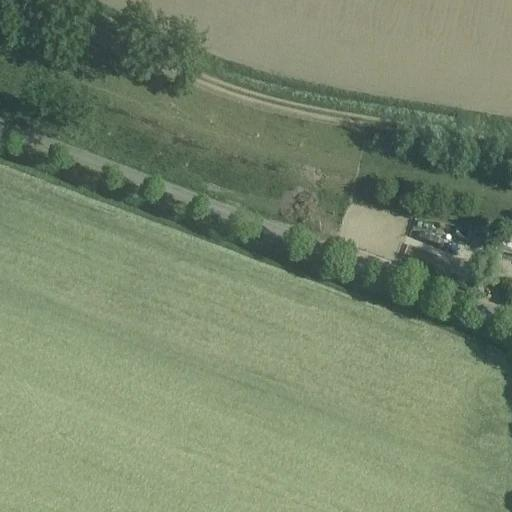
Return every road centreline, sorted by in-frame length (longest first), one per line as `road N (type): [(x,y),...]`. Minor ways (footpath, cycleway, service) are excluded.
road 1 (unclassified): [(511,150),(210,74),(53,0)]
road 2 (unclassified): [(305,242),(0,130)]
road 3 (residential): [(511,326),(305,242)]
